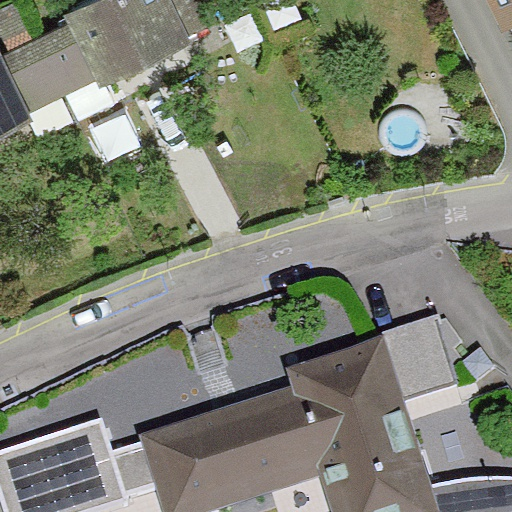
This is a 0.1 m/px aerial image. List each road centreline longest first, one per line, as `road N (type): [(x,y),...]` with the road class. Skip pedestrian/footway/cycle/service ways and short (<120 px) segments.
road 1 (residential): [(511,205),(342,236),(0,372)]
road 2 (unknown): [(440,218),(511,347)]
